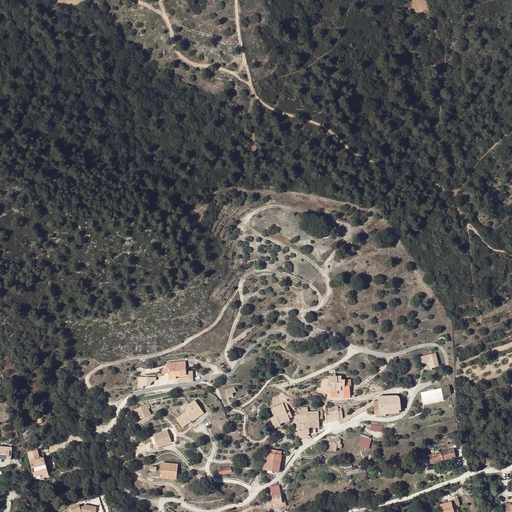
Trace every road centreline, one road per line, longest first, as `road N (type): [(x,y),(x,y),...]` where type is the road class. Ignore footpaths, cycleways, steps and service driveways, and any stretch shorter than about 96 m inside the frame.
road 1 (track): [(511,255),(487,244),(432,181),(365,158),(324,127),(254,95),(236,0)]
road 2 (track): [(447,369),(450,322),(375,210),(226,188),(204,204)]
road 3 (track): [(227,347),(265,313),(314,309),(329,289),(324,273),(247,228),(247,217),(283,207),(352,234)]
road 4 (track): [(115,413),(93,395),(88,374),(179,346),(211,326),(240,287)]
road 5 (track): [(235,367),(225,355),(246,274),(285,274),(310,285),(320,305)]
road 6 (residential): [(511,469),(349,511)]
road 7 (track): [(252,85),(182,57),(159,8),(144,0)]
